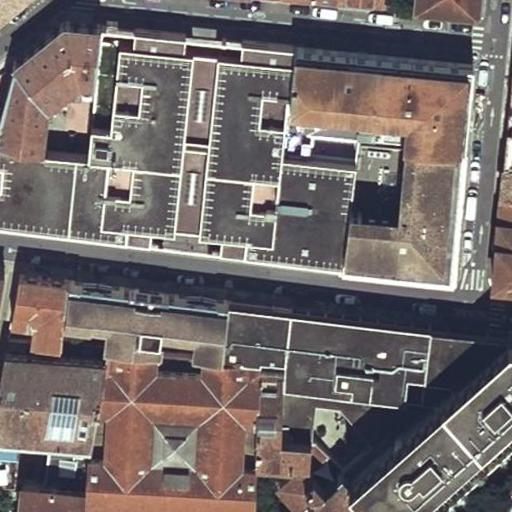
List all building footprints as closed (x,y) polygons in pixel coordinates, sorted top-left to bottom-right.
[(0,0),(0,9),(10,0),(0,0)] [(480,0),(416,0),(416,7),(478,13),(479,11),(480,0)] [(97,83),(103,39),(105,24),(66,20),(38,44),(12,65),(0,110),(0,142),(41,147),(46,110),(81,82),(97,83)] [(283,147),(293,44),(223,37),(222,51),(185,47),(186,33),(134,28),(132,43),(103,39),(97,83),(88,153),(41,147),(0,142),(0,220),(165,241),(167,229),(211,234),(210,247),(274,254),(274,252),(341,261),(341,265),(344,266),(357,156),(283,147)] [(416,72),(417,57),(382,53),(293,44),(283,147),(357,156),(359,140),(467,151),(470,107),(474,62),(430,74),(416,72)] [(474,62),(417,57),(416,72),(430,74),(474,62)] [(511,79),(508,119),(503,164),(511,164),(511,79)] [(457,246),(467,151),(359,140),(357,156),(344,266),(433,275),(434,264),(447,253),(456,254),(457,246)] [(502,179),(501,191),(511,192),(511,164),(503,164),(502,179)] [(511,192),(501,191),(498,217),(511,218),(511,192)] [(511,218),(498,217),(496,241),(511,242),(511,218)] [(511,242),(496,241),(492,282),(511,284),(511,242)] [(455,275),(456,254),(447,253),(434,264),(433,275),(450,277),(455,275)] [(39,340),(63,342),(63,337),(69,279),(45,277),(21,274),(14,306),(8,338),(34,340),(37,332),(23,330),(24,320),(31,321),(32,312),(43,313),(39,340)] [(119,286),(69,279),(63,337),(105,341),(105,346),(107,346),(111,347),(119,286)] [(119,286),(111,347),(167,351),(173,292),(146,289),(119,286)] [(173,292),(167,351),(224,356),(229,299),(173,292)] [(229,299),(224,356),(261,359),(286,362),(286,352),(270,350),(277,304),(229,299)] [(511,331),(488,329),(468,327),(448,324),(430,322),(368,315),(277,304),(270,350),(286,352),(286,362),(282,439),(316,437),(319,405),(339,408),(372,442),(348,468),(354,475),(387,511),(421,511),(433,502),(434,501),(452,485),(467,471),(510,436),(511,433),(511,331)] [(21,437),(54,440),(91,442),(107,346),(105,346),(63,342),(39,340),(34,340),(8,338),(0,380),(0,479),(17,481),(19,477),(21,437)] [(107,346),(91,442),(89,462),(86,484),(82,511),(256,511),(258,463),(261,359),(224,356),(167,351),(111,347),(107,346)] [(331,511),(312,490),(312,487),(321,478),(312,469),(312,464),(323,462),(332,455),(316,437),(282,439),(286,362),(261,359),(258,463),(294,465),(297,474),(284,485),(306,510),(303,511),(331,511)] [(52,458),(89,462),(91,442),(54,440),(52,458)] [(49,481),(86,484),(89,462),(52,458),(49,481)] [(387,511),(354,475),(348,468),(344,471),(347,476),(329,494),(325,490),(328,486),(321,478),(312,487),(312,490),(331,511),(387,511)] [(20,511),(82,511),(86,484),(49,481),(19,477),(17,481),(23,482),(20,511)]
